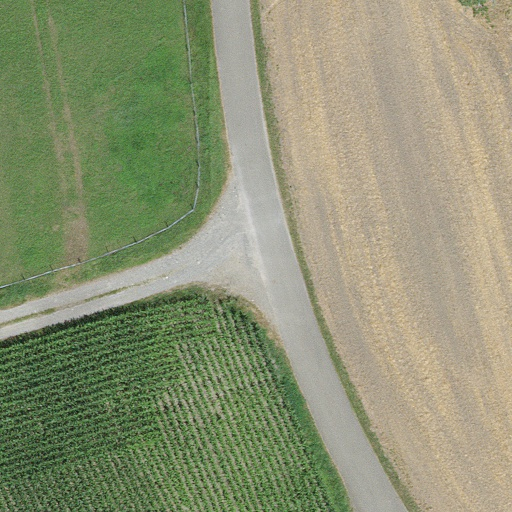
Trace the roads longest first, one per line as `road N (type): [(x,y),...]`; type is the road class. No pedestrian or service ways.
road 1 (unclassified): [(380,511),(245,241),(225,0)]
road 2 (track): [(0,320),(245,241)]
